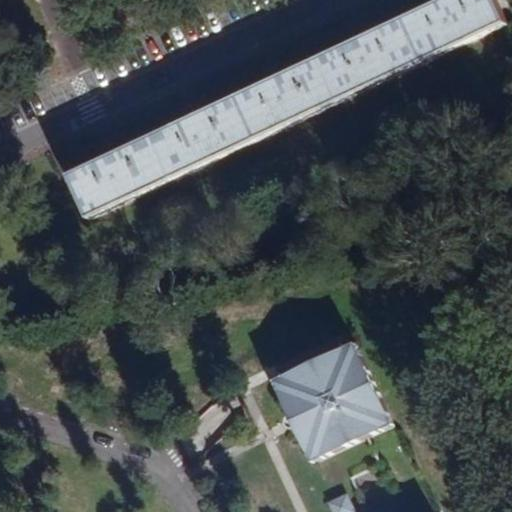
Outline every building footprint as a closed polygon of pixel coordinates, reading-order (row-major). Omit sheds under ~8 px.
[(91,219),(509,23),(498,0),(450,0),(72,177),(91,219)] [(366,354),(361,345),(351,349),(356,359),(366,354)] [(356,359),(351,349),(288,378),(293,388),(284,392),(296,418),(301,415),(307,427),(302,429),(312,451),(322,447),(325,456),(389,428),(384,419),(394,413),(366,354),(356,359)] [(284,392),(293,388),(288,378),(279,382),(284,392)] [(389,428),(399,423),(394,413),(384,419),(389,428)] [(296,418),(302,429),(307,427),(301,415),(296,418)] [(312,451),(317,460),(325,456),(322,447),(312,451)] [(354,511),(347,494),(327,501),(331,511),(354,511)]
